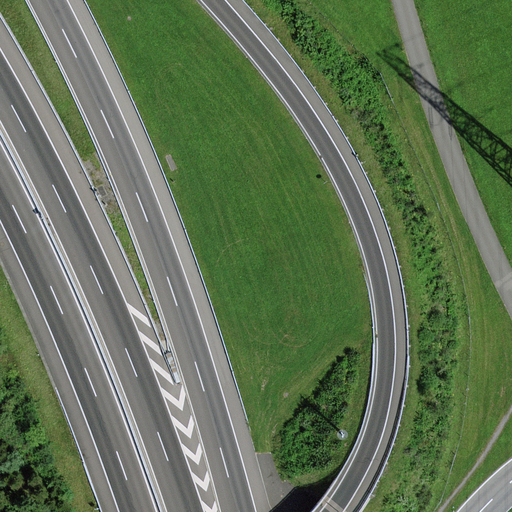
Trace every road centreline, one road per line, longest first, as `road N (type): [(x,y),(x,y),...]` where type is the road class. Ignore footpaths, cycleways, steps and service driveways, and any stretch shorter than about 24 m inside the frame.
road 1 (motorway): [(333,511),(358,470),(379,406),(386,340),(378,276),(327,147),(212,0)]
road 2 (motorway): [(237,511),(142,209),(47,0)]
road 3 (motorway): [(185,511),(96,280),(0,85)]
road 4 (motorway): [(0,181),(90,381),(137,511)]
